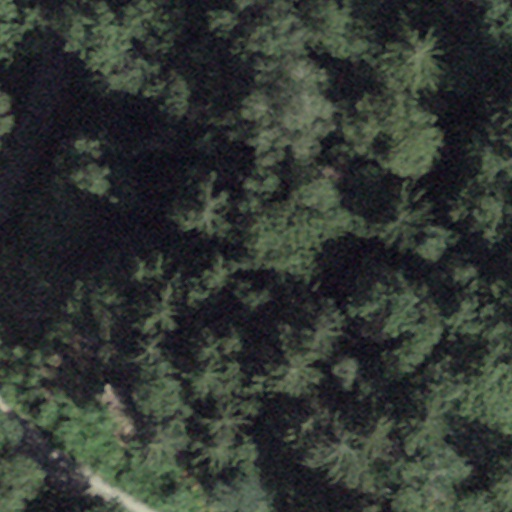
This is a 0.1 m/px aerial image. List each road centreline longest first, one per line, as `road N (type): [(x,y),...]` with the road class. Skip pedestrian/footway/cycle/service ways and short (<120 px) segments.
road 1 (track): [(0,211),(52,93),(65,0)]
road 2 (track): [(119,511),(0,429)]
